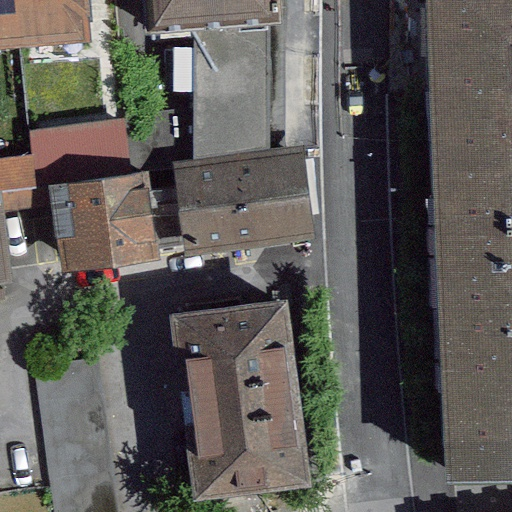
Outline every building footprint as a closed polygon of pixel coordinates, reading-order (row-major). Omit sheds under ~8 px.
[(0,0),(0,35),(90,29),(88,0),(0,0)] [(276,12),(275,0),(145,0),(147,19),(276,12)] [(511,0),(447,0),(465,468),(511,466),(511,0)] [(274,22),(194,26),(192,160),(266,149),(274,22)] [(171,166),(180,244),(300,231),(292,153),(171,166)] [(142,170),(58,182),(69,261),(153,249),(142,170)] [(282,300),(179,313),(201,487),(304,474),(282,300)] [(90,362),(40,369),(58,495),(100,489),(92,433),(100,432),(90,362)]
